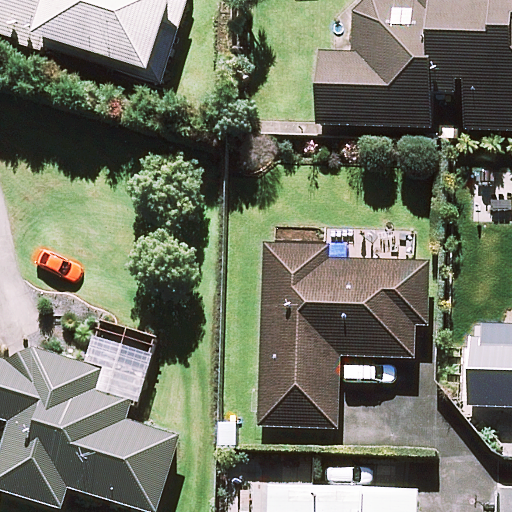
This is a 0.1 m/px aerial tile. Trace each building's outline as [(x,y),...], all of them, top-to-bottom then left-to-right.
[(157,80),(181,0),(0,0),(0,38),(50,54),(52,48),(157,80)] [(511,0),(418,0),(418,4),(371,0),(362,0),(357,61),(326,58),(320,126),(435,136),(438,99),(472,102),(469,132),(511,135),(511,0)] [(330,252),(272,250),(265,432),(342,435),(345,360),(420,363),(421,329),(434,330),(436,269),(329,265),(330,252)] [(511,330),(477,329),(474,410),(511,411),(511,330)] [(158,356),(110,341),(100,373),(22,349),(16,367),(0,362),(0,422),(16,427),(0,478),(0,493),(60,511),(66,511),(73,492),(136,511),(162,511),(184,442),(136,428),(158,356)] [(422,511),(423,498),(275,494),(274,511),(422,511)]
